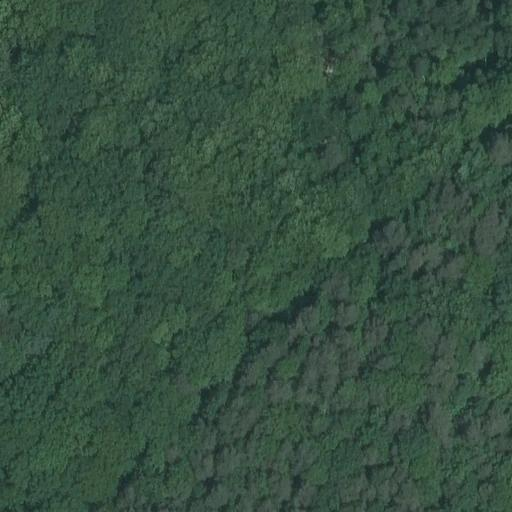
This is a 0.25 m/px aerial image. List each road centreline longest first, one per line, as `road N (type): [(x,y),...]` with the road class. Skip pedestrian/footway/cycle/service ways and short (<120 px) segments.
road 1 (track): [(115,511),(368,257),(511,145)]
road 2 (track): [(298,0),(436,511)]
